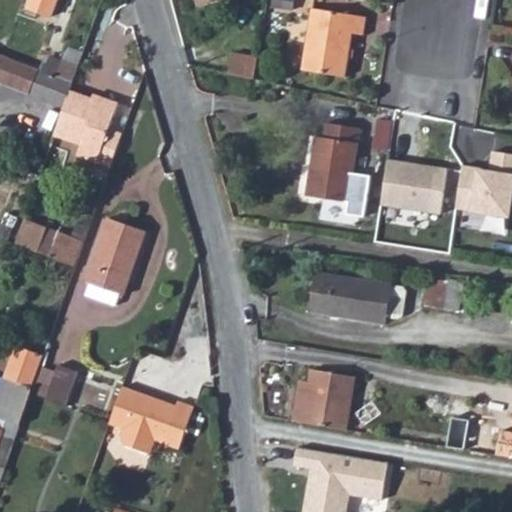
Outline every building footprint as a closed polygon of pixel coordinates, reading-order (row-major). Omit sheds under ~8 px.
[(188,0),(192,14),(224,4),(222,0),(188,0)] [(365,17),(310,8),(301,70),(344,78),(350,33),(362,35),(365,17)] [(0,80),(49,98),(57,75),(0,52),(0,80)] [(228,56),(222,74),(250,80),(252,61),(228,56)] [(71,142),(111,155),(118,135),(105,129),(112,97),(96,92),(96,95),(64,85),(47,124),(76,132),(71,142)] [(350,201),(355,170),(362,128),(324,122),(322,136),(315,135),(305,194),(350,201)] [(484,171),(456,169),(453,213),(511,217),(511,200),(511,153),(486,152),(484,171)] [(435,213),(441,169),(383,162),(377,206),(435,213)] [(370,173),(355,170),(350,201),(365,204),(370,173)] [(0,236),(29,248),(36,231),(6,219),(0,236)] [(109,219),(88,281),(92,283),(88,294),(116,304),(120,293),(124,294),(146,232),(109,219)] [(374,291),(297,278),(290,318),(367,331),(368,326),(379,328),(383,325),(387,302),(384,297),(373,295),(374,291)] [(459,286),(413,278),(409,302),(455,309),(459,286)] [(402,315),(404,285),(389,284),(388,314),(402,315)] [(18,381),(38,388),(48,357),(21,349),(12,379),(18,381)] [(343,365),(294,357),(291,371),(284,371),(277,413),(332,420),(343,365)] [(0,413),(0,418),(6,420),(18,381),(12,379),(0,413)] [(26,426),(36,396),(38,388),(18,381),(6,420),(26,426)] [(159,450),(174,401),(157,396),(155,405),(103,386),(91,426),(105,430),(106,440),(114,448),(129,453),(134,452),(139,441),(159,450)] [(3,429),(0,438),(0,456),(9,432),(3,429)]
